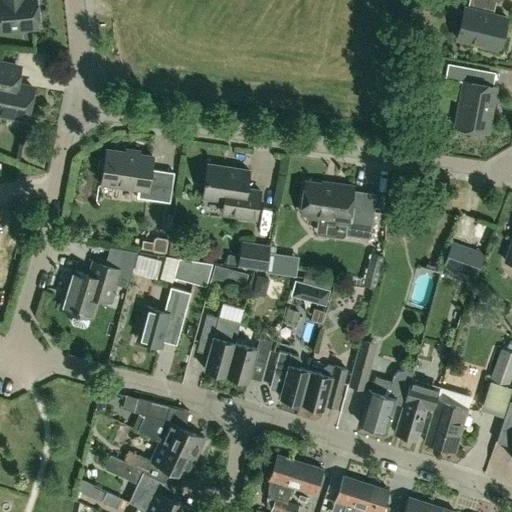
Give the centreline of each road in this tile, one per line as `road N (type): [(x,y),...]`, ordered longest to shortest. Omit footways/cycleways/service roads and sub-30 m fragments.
road 1 (residential): [(511,170),(422,164),(71,106)]
road 2 (residential): [(511,497),(246,410)]
road 3 (residential): [(14,351),(71,106)]
road 4 (residential): [(246,410),(14,351)]
